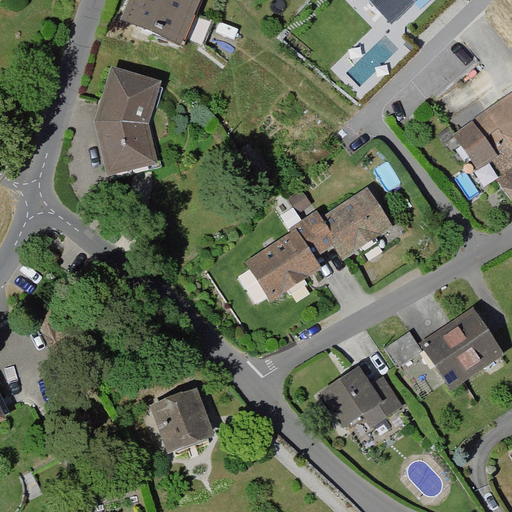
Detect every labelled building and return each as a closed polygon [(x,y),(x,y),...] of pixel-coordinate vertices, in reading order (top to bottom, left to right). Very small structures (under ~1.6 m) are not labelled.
[(189,49),(207,0),(134,0),(125,24),(189,49)] [(369,0),(390,21),(412,0),(369,0)] [(165,86),(110,67),(92,122),(109,180),(163,165),(154,123),(165,86)] [(511,90),(449,129),(511,199),(511,90)] [(271,309),(399,225),(372,185),(245,268),(271,309)] [(509,358),(477,309),(420,346),(452,395),(509,358)] [(410,334),(386,347),(399,371),(424,358),(410,334)] [(370,384),(363,370),(316,395),(341,442),(404,409),(386,375),(370,384)] [(216,440),(199,388),(146,405),(163,457),(216,440)] [(0,427),(11,422),(0,395),(0,427)]
